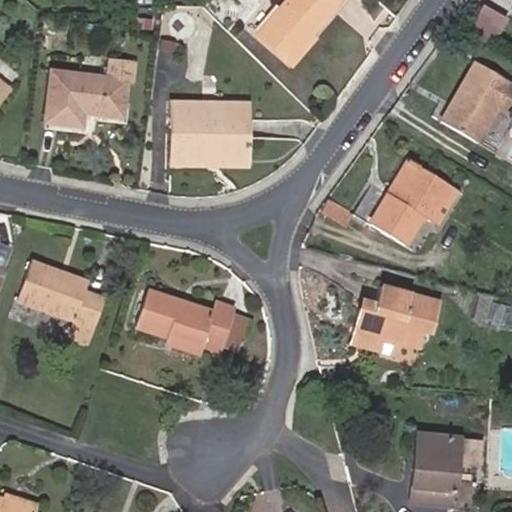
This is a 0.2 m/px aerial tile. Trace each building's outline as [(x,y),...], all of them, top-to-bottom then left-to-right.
[(289,0),(261,30),(289,57),(336,9),(333,6),(338,0),(289,0)] [(484,7),(479,20),(484,22),(481,33),(499,39),(507,15),(484,7)] [(511,84),(474,62),(441,117),(475,138),(495,105),(511,114),(511,84)] [(49,82),(48,132),(83,132),(83,118),(124,119),(124,84),(130,84),(130,63),(106,63),(105,82),(49,82)] [(0,98),(12,83),(0,73),(0,98)] [(175,100),(174,115),(204,116),(204,101),(175,100)] [(204,116),(174,115),(173,164),(210,164),(209,155),(247,154),(248,103),(204,101),(204,116)] [(209,155),(210,164),(247,165),(247,154),(209,155)] [(396,191),(414,162),(409,158),(390,188),(396,191)] [(453,186),(414,162),(396,191),(390,188),(379,181),(358,214),(408,244),(425,215),(433,220),(453,186)] [(461,191),(453,186),(433,220),(440,225),(461,191)] [(357,213),(332,197),(324,210),(349,226),(357,213)] [(59,278),(62,269),(33,258),(19,296),(71,315),(65,332),(86,340),(101,298),(83,292),(85,286),(59,278)] [(88,278),(62,269),(59,278),(85,286),(88,278)] [(136,325),(168,336),(169,333),(201,345),(218,350),(220,345),(230,312),(232,306),(215,301),(213,309),(148,288),(136,325)] [(425,330),(436,333),(442,305),(381,288),(377,304),(375,312),(361,307),(353,333),(375,340),(376,335),(401,342),(420,347),(425,330)] [(375,312),(377,304),(363,300),(361,307),(375,312)] [(244,317),(230,312),(220,345),(234,349),(244,317)] [(169,333),(168,336),(167,341),(198,352),(201,345),(169,333)] [(397,357),(401,342),(376,335),(375,340),(353,333),(351,344),(397,357)] [(428,435),(421,434),(418,469),(425,470),(428,435)] [(418,469),(414,502),(457,506),(462,460),(482,462),(484,441),(428,435),(425,470),(418,469)] [(0,490),(0,511),(31,511),(34,505),(1,494),(3,491),(0,490)]
